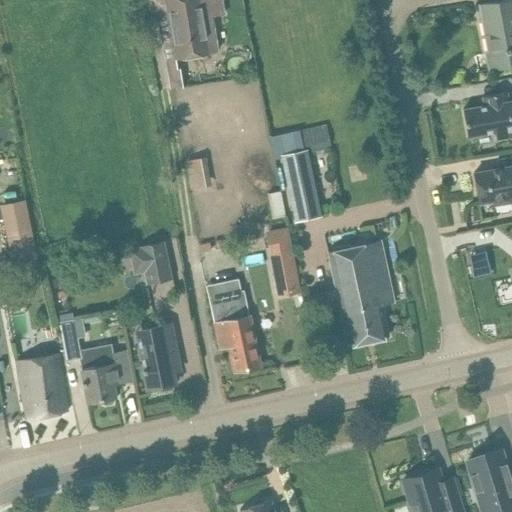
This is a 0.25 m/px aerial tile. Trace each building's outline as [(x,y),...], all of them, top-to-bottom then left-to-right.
[(221,0),(153,0),(165,61),(175,59),(216,52),(210,16),(223,14),(221,0)] [(511,64),(511,0),(503,0),(479,5),(492,69),(511,64)] [(511,100),(509,101),(508,101),(506,92),(482,97),(484,105),(463,109),(467,137),(495,132),(496,140),(511,136),(511,100)] [(319,215),(306,151),(330,146),(326,125),(291,132),(292,138),(291,139),(294,154),(282,157),(295,220),(319,215)] [(193,185),(205,183),(200,161),(189,163),(193,185)] [(511,166),(493,170),(473,173),(479,203),(493,200),(494,205),(511,201),(511,166)] [(26,201),(1,206),(15,278),(41,273),(26,201)] [(288,228),(269,232),(273,252),(271,253),(279,294),(291,292),(295,310),(305,308),(288,228)] [(496,228),(459,232),(463,268),(499,264),(496,228)] [(172,279),(164,240),(127,247),(133,276),(143,273),(145,284),(172,279)] [(327,251),(343,325),(348,344),(388,336),(381,304),(393,302),(380,240),(327,251)] [(249,315),(246,316),(241,291),(209,297),(219,348),(229,346),(234,370),(260,365),(249,315)] [(74,319),(60,322),(67,360),(79,358),(83,380),(82,381),(82,385),(84,385),(87,401),(100,399),(101,403),(105,405),(112,404),(115,400),(114,396),(112,385),(112,381),(130,377),(125,352),(113,354),(113,351),(92,355),(90,348),(80,350),(74,319)] [(179,366),(170,323),(136,330),(143,368),(142,368),(143,371),(144,371),(147,388),(161,386),(161,389),(164,390),(171,389),(173,386),(173,383),(175,383),(172,368),(179,366)] [(67,411),(63,391),(55,352),(14,361),(27,420),(67,411)] [(511,495),(511,487),(500,450),(492,453),(492,452),(475,457),(475,458),(467,460),(481,505),(511,495)] [(461,511),(457,496),(447,499),(445,494),(439,495),(432,471),(402,480),(412,511),(461,511)] [(273,511),(270,500),(240,509),(240,511),(273,511)]
